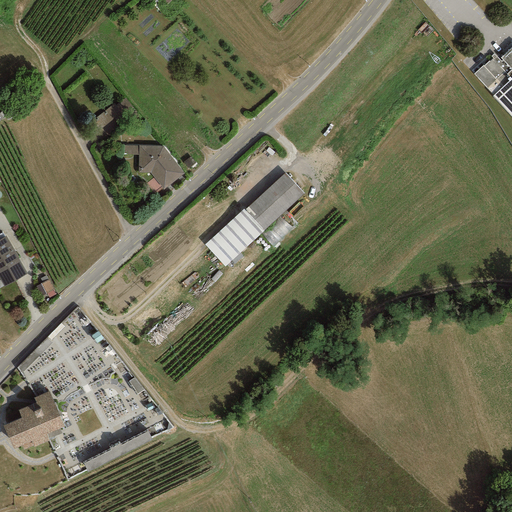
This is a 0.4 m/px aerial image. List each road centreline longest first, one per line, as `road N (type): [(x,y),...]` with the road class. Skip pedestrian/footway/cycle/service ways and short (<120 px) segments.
road 1 (track): [(79,289),(176,404),(215,431),(241,423),(391,305),(511,284)]
road 2 (tertiary): [(0,369),(324,63),(378,0)]
road 3 (track): [(67,114),(15,26),(31,0)]
